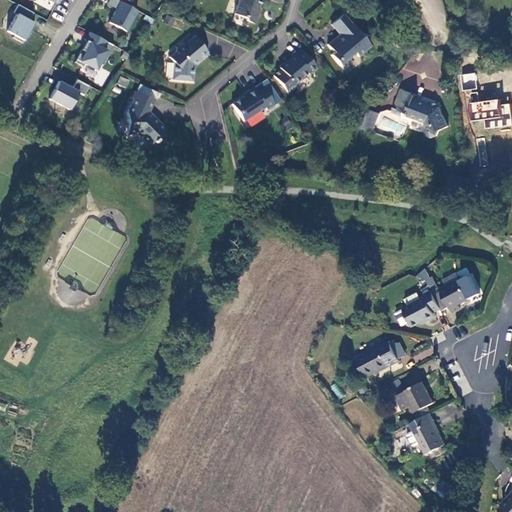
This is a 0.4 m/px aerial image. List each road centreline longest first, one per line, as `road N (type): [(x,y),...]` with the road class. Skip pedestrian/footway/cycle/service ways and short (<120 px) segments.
road 1 (residential): [(214,145),(210,93),(292,22),(299,0)]
road 2 (residential): [(13,113),(87,0)]
